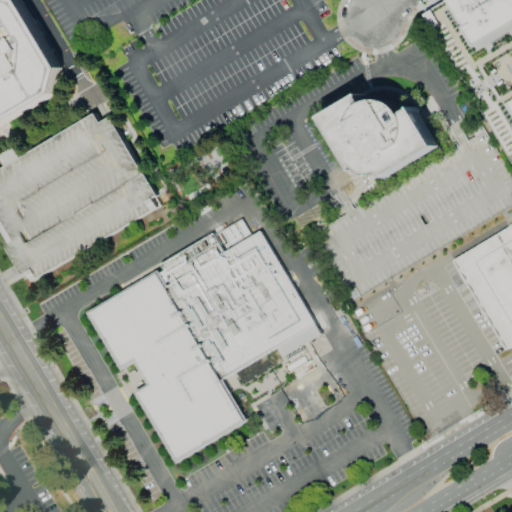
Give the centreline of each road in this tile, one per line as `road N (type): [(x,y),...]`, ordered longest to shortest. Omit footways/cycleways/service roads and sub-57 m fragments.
road 1 (residential): [(103,497),(0,320)]
road 2 (secondary): [(511,418),(360,511)]
